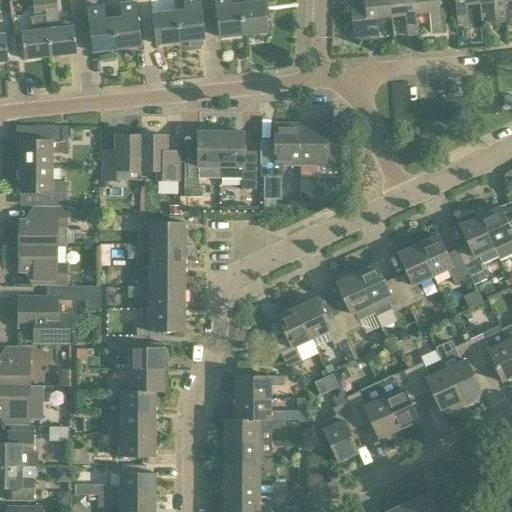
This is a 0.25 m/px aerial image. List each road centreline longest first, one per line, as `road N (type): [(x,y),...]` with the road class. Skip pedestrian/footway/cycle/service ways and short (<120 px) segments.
road 1 (residential): [(403,190),(222,282),(216,339),(191,401),(192,511)]
road 2 (residential): [(0,92),(314,71)]
road 3 (residential): [(326,511),(332,502),(511,419)]
road 4 (residential): [(403,190),(375,141),(355,70)]
road 5 (residential): [(511,136),(403,190)]
